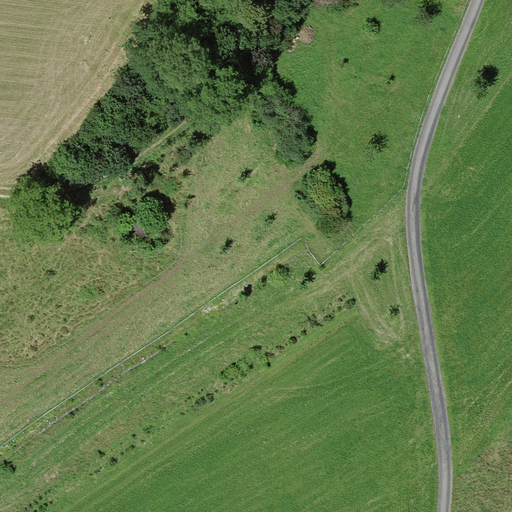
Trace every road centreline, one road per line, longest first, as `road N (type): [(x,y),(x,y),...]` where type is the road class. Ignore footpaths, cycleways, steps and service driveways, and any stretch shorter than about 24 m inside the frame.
road 1 (unclassified): [(439,511),(446,469),(415,237),(417,172),(480,0)]
road 2 (track): [(295,0),(271,42),(200,120),(149,156),(68,188),(0,191)]
